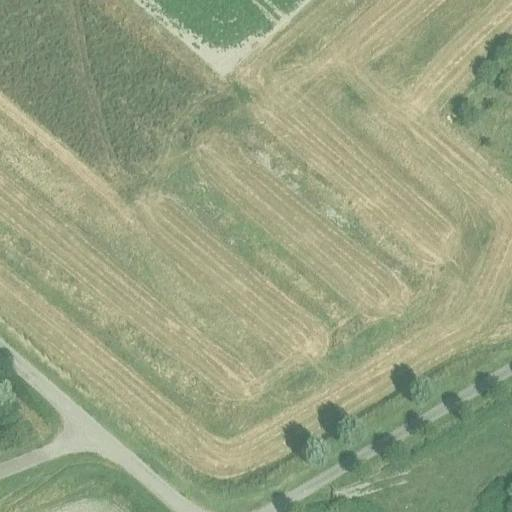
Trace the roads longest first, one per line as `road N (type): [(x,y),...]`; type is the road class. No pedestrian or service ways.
road 1 (unclassified): [(270,511),(511,369)]
road 2 (unclassified): [(94,432),(0,352)]
road 3 (unclassified): [(185,511),(94,432)]
